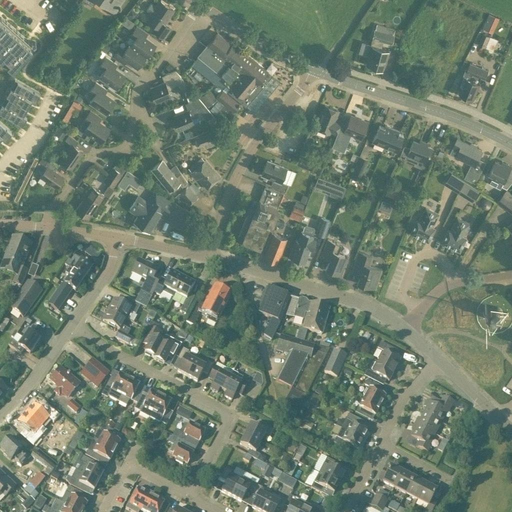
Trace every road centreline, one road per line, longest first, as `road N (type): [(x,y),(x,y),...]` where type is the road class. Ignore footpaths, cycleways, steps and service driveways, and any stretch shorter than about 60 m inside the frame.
road 1 (residential): [(188,497),(229,415),(73,327)]
road 2 (residential): [(206,258),(238,169),(314,72)]
road 3 (tertiary): [(511,146),(314,72)]
road 4 (residential): [(403,328),(350,299),(206,258)]
road 5 (residential): [(346,511),(414,387),(440,360)]
road 6 (tertiary): [(314,72),(199,4)]
road 7 (residential): [(511,275),(451,286),(403,328)]
road 8 (residential): [(45,228),(92,153),(125,147)]
